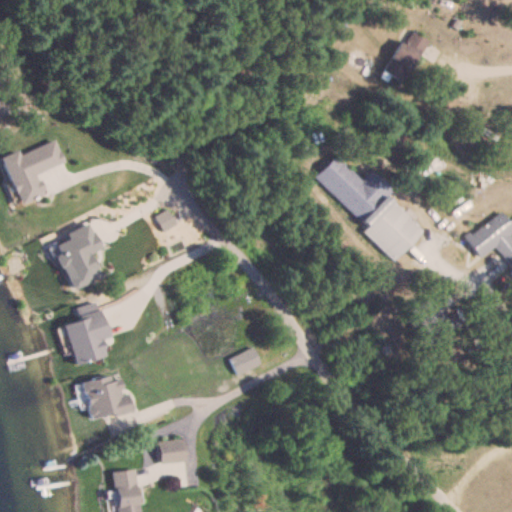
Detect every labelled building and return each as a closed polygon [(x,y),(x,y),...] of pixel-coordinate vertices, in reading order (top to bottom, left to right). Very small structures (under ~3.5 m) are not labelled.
[(398,81),(424,39),(406,28),(380,70),(398,81)] [(16,153),(15,150),(0,155),(0,159),(16,203),(42,193),(34,172),(61,162),(52,139),(16,153)] [(381,194),(388,187),(367,168),(357,179),(331,155),(310,177),(363,226),(358,231),(389,261),(419,229),(381,194)] [(476,258),(491,246),(507,268),(511,264),(511,243),(505,235),(511,230),(497,211),(461,237),(476,258)] [(422,323),(434,347),(448,340),(443,331),(456,325),(440,291),(401,310),(410,329),(422,323)] [(99,340),(107,338),(99,310),(60,322),(72,364),(104,355),(99,340)] [(87,420),(127,411),(119,374),(79,382),(87,420)] [(155,441),(157,464),(183,461),(181,439),(155,441)] [(136,511),(132,469),(109,471),(112,511),(136,511)]
